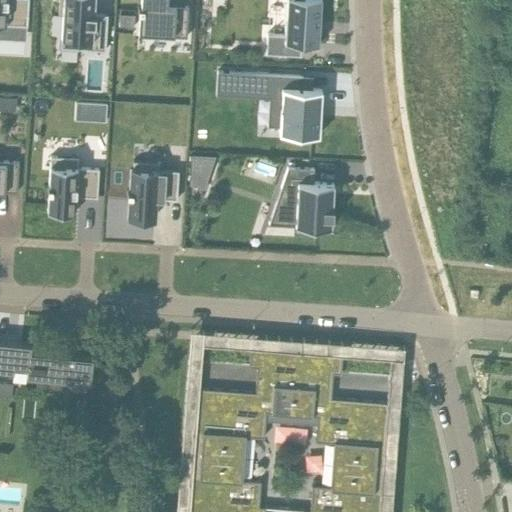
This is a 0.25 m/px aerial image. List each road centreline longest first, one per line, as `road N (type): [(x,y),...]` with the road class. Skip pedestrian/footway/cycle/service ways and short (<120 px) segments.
road 1 (residential): [(427,324),(0,291)]
road 2 (residential): [(427,324),(383,157),(370,0)]
road 3 (residential): [(470,511),(427,324)]
